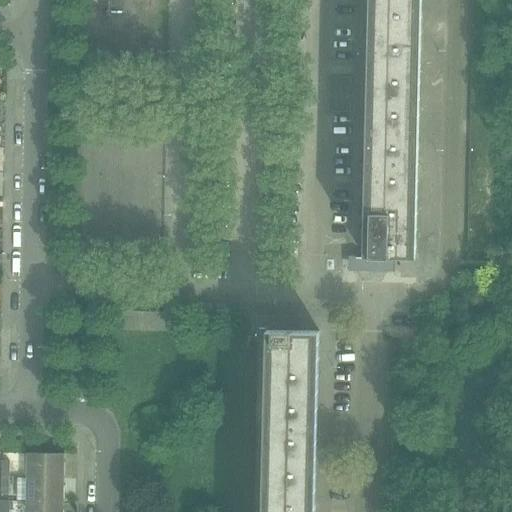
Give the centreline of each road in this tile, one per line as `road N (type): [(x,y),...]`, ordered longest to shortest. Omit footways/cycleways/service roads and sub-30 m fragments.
road 1 (residential): [(369,306),(433,302),(452,280),(455,0)]
road 2 (residential): [(308,305),(308,0)]
road 3 (residential): [(32,310),(308,305)]
road 4 (residential): [(32,310),(39,47)]
road 5 (residential): [(369,306),(366,511)]
road 6 (residential): [(105,511),(105,444),(86,413),(31,412)]
